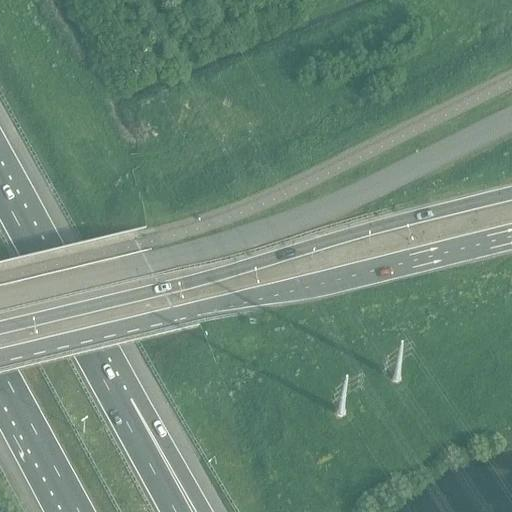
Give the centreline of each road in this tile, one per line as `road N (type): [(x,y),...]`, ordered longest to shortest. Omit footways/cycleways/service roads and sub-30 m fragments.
road 1 (primary): [(511,195),(0,327)]
road 2 (primary): [(0,355),(511,236)]
road 3 (track): [(486,0),(466,35),(406,74),(124,170)]
road 4 (unclassified): [(511,120),(243,241),(155,262)]
road 5 (motorway): [(116,406),(0,192)]
road 6 (motorway): [(0,370),(76,511)]
road 7 (unclassified): [(0,298),(155,262)]
road 8 (motorway): [(185,511),(116,406)]
road 9 (motorway): [(174,511),(116,406)]
